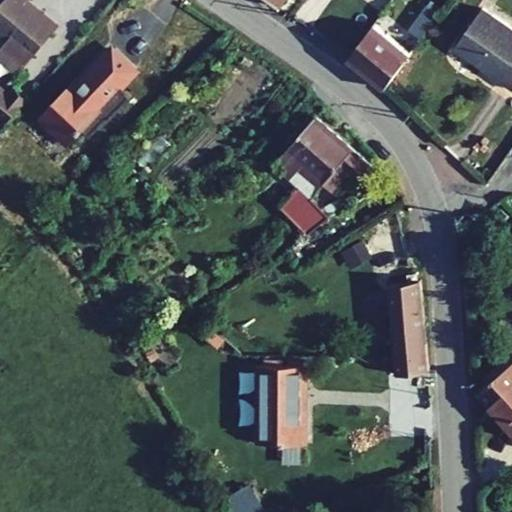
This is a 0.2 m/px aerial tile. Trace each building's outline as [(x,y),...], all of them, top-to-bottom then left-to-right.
[(0,0),(0,33),(2,36),(0,38),(0,57),(12,68),(53,21),(28,0),(0,0)] [(369,20),(347,52),(384,80),(410,50),(436,12),(423,2),(400,35),(402,37),(399,41),(369,20)] [(511,28),(480,6),(453,45),(511,85),(511,28)] [(131,60),(109,42),(83,73),(84,74),(76,84),(68,77),(41,110),(54,120),(51,124),(69,139),(84,122),(92,128),(106,111),(108,113),(129,87),(117,78),(131,60)] [(4,94),(0,91),(0,116),(3,119),(23,96),(11,86),(4,94)] [(377,168),(316,117),(276,164),(292,177),(304,164),(338,193),(355,174),(365,183),(377,168)] [(268,178),(260,186),(276,205),(300,230),(326,210),(321,205),(316,208),(289,184),(287,186),(283,183),(279,189),(268,178)] [(413,277),(376,279),(392,372),(425,369),(418,273),(412,273),(413,277)] [(511,349),(471,386),(511,431),(511,349)] [(299,367),(255,371),(261,449),(305,445),(299,367)]
